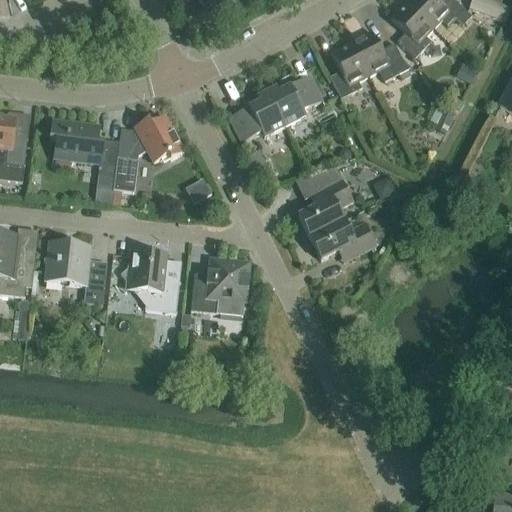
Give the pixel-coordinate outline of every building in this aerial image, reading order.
[(197,0),(207,19),(236,4),(234,0),(197,0)] [(433,0),(410,0),(406,5),(433,32),(441,24),(446,29),(454,21),(462,28),(471,19),(450,0),(439,0),(437,3),(433,0)] [(433,32),(406,5),(390,22),(405,36),(396,45),(414,62),(431,45),(425,40),(433,32)] [(371,35),(350,46),(368,80),(378,75),(384,85),(407,73),(394,47),(381,54),(371,35)] [(329,81),(340,103),(361,92),(358,85),(368,80),(350,46),(330,57),(340,75),(329,81)] [(286,84),(266,95),(284,130),(305,120),(302,115),(322,104),(309,79),(289,90),(286,84)] [(511,79),(498,108),(511,114),(511,79)] [(284,130),(266,95),(245,105),(248,111),(228,121),(241,146),(261,136),(264,141),(284,130)] [(433,130),(444,135),(453,118),(442,113),(433,130)] [(15,122),(2,120),(2,118),(0,117),(0,183),(21,186),(27,141),(13,139),(15,122)] [(184,156),(164,120),(150,128),(148,123),(134,131),(133,134),(120,132),(119,146),(117,145),(117,151),(118,151),(114,181),(112,194),(134,197),(139,159),(147,155),(153,167),(167,159),(170,164),(184,156)] [(114,181),(118,151),(117,151),(98,148),(100,130),(51,124),(49,143),(55,143),(53,162),(99,167),(97,179),(114,181)] [(297,219),(309,242),(343,224),(337,213),(352,205),(341,183),(316,196),(322,207),(297,219)] [(343,224),(309,242),(320,264),(345,251),(350,262),(375,249),(364,228),(349,236),(343,224)] [(0,298),(24,301),(30,253),(15,252),(16,241),(0,239),(0,298)] [(106,266),(89,264),(91,250),(48,245),(44,286),(85,290),(83,307),(102,309),(106,266)] [(120,278),(133,295),(146,296),(144,314),(175,317),(178,286),(163,285),(166,258),(143,255),(140,251),(136,255),(130,254),(128,272),(120,278)] [(190,314),(216,317),(242,320),(243,306),(245,293),(247,293),(249,279),(246,279),(247,266),(211,262),(210,275),(207,275),(206,288),(193,287),(190,314)] [(511,511),(511,498),(493,498),(492,511),(511,511)]
